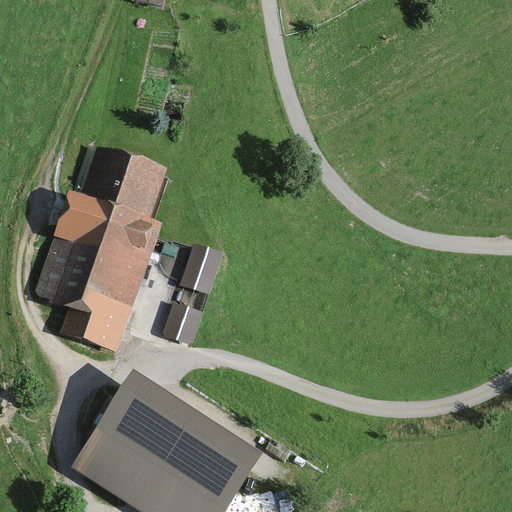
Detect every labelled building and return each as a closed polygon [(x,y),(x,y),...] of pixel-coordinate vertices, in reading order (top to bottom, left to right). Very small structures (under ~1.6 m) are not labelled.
[(186,0),(147,0),(146,5),(182,15),(186,0)] [(166,173),(89,147),(74,191),(69,189),(33,298),(67,309),(58,336),(118,356),(162,223),(151,219),(166,173)] [(223,252),(194,243),(180,286),(210,295),(223,252)] [(203,313),(173,303),(162,335),(192,345),(203,313)] [(226,511),(264,453),(133,370),(71,468),(140,511),(226,511)]
